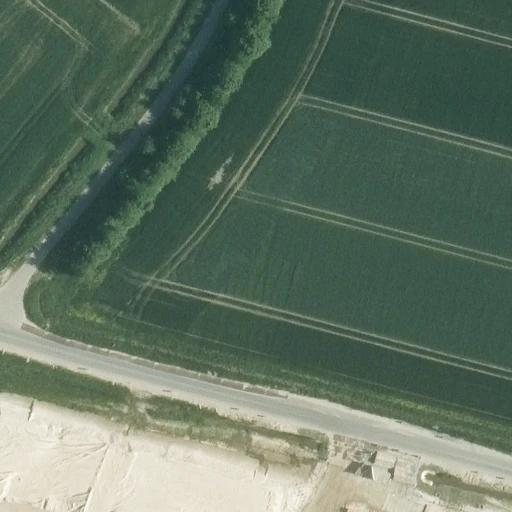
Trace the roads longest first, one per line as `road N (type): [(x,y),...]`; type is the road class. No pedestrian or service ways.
road 1 (unclassified): [(0,328),(511,464)]
road 2 (unclassified): [(0,295),(216,0)]
